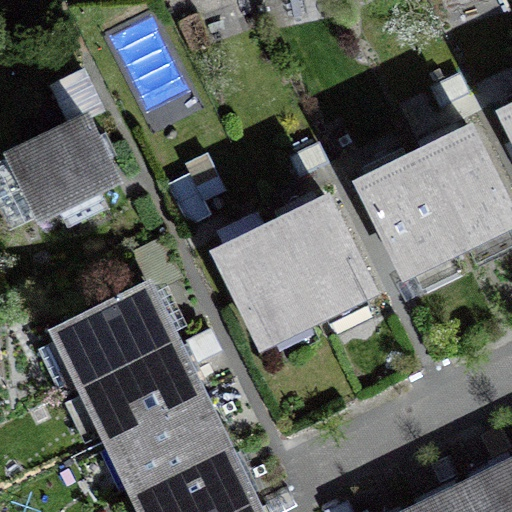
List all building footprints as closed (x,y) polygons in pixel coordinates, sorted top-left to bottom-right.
[(511,106),(502,111),(511,132),(511,106)] [(10,156),(39,216),(115,178),(86,119),(73,125),(10,156)] [(414,154),(459,246),(511,220),(511,215),(469,127),(414,154)] [(459,246),(414,154),(359,181),(404,273),(459,246)] [(271,224),(316,316),(371,289),(326,197),(271,224)] [(316,316),(271,224),(216,251),(261,343),(316,316)] [(81,385),(173,340),(146,285),(54,330),(58,338),(39,348),(58,388),(78,378),(81,385)] [(173,340),(81,385),(108,439),(200,394),(173,340)] [(226,448),(200,394),(108,439),(134,493),(226,448)] [(231,511),(252,502),(226,448),(134,493),(143,511),(231,511)] [(511,511),(511,462),(465,485),(478,511),(511,511)] [(478,511),(465,485),(412,511),(411,511),(478,511)] [(257,511),(252,502),(231,511),(257,511)]
